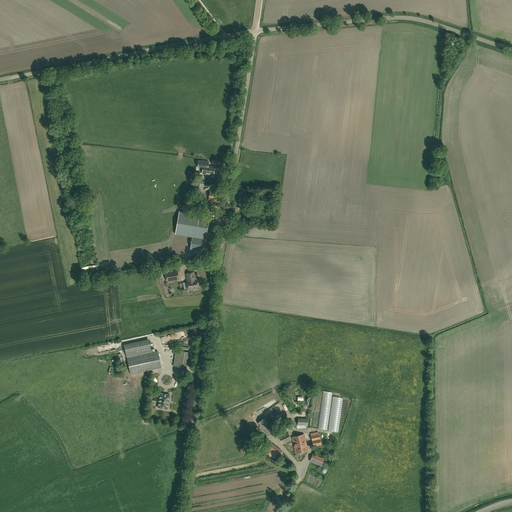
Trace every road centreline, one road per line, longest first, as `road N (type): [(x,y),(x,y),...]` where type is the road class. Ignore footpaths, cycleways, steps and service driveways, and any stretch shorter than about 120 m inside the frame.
road 1 (unclassified): [(176,511),(254,31)]
road 2 (unclassified): [(511,50),(404,17),(254,31)]
road 3 (unclassified): [(0,79),(254,31)]
